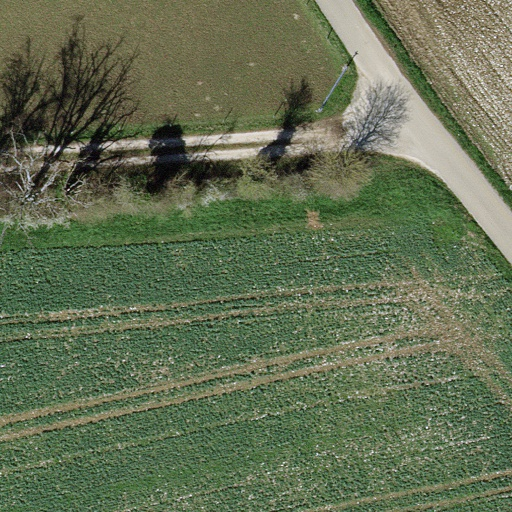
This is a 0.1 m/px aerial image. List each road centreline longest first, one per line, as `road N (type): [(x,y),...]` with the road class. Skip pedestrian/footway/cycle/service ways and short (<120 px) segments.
road 1 (track): [(0,166),(232,142),(414,137)]
road 2 (unclassified): [(511,255),(414,137),(325,0)]
